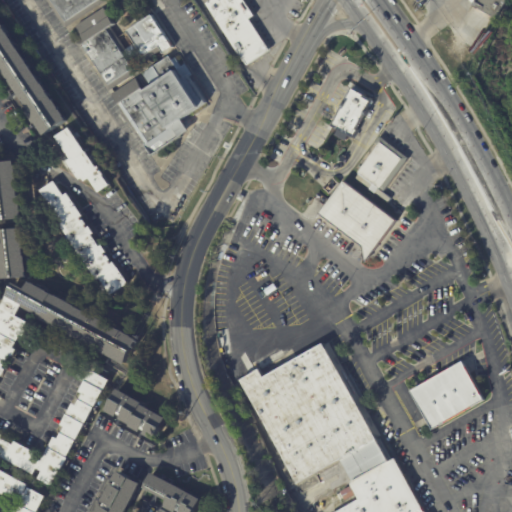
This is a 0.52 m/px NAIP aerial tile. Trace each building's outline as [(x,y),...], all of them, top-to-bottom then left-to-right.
[(108,0),(65,29),(45,0),(108,0)] [(267,47),(269,46),(271,50),(247,66),(244,62),(242,63),(205,5),(212,0),(243,0),(254,17),(249,20),(267,47)] [(507,0),(496,19),(472,5),(474,0),(507,0)] [(153,15),(174,48),(164,54),(160,47),(144,57),(140,50),(132,55),(142,70),(110,91),(102,79),(105,78),(89,53),(87,55),(79,43),(85,39),(77,27),(106,8),(116,24),(113,26),(128,49),(136,44),(128,32),(153,15)] [(0,13),(70,121),(49,135),(41,123),(40,123),(32,112),(35,110),(0,56),(0,13)] [(188,63),(196,75),(190,78),(207,104),(182,120),(189,132),(151,156),(145,147),(147,145),(114,94),(138,78),(146,91),(153,86),(145,73),(171,56),(174,60),(178,57),(184,66),(188,63)] [(369,96),(374,99),(353,138),(333,127),(353,90),(365,97),(366,95),(369,96)] [(111,186),(102,192),(92,178),(88,181),(86,178),(83,180),(70,161),(74,159),(59,136),(72,128),(98,168),(100,167),(106,175),(105,176),(111,186)] [(409,161),(388,189),(389,189),(384,196),(393,202),(390,205),(377,196),(376,197),(370,192),(371,191),(358,181),(361,177),(359,176),(380,149),(376,146),(381,140),(409,161)] [(0,163),(18,161),(19,166),(20,166),(22,184),(21,184),(22,197),(24,197),(26,213),(25,213),(25,220),(0,222),(0,163)] [(71,193),(96,234),(94,235),(101,247),(103,245),(108,253),(106,254),(108,257),(109,256),(111,260),(110,261),(112,264),(115,262),(118,268),(119,267),(130,284),(111,295),(108,290),(106,292),(102,285),(105,283),(102,279),(98,281),(80,250),(77,249),(54,211),(54,209),(43,190),(58,181),(67,195),(71,193)] [(398,222),(367,263),(364,247),(321,215),(345,182),(398,222)] [(5,279),(0,239),(0,230),(24,228),(25,234),(26,234),(27,248),(26,248),(27,256),(28,256),(30,271),(29,271),(30,276),(5,279)] [(139,341),(126,364),(37,315),(38,313),(25,306),(20,315),(32,322),(17,348),(21,350),(18,355),(15,353),(7,368),(10,369),(6,376),(3,374),(0,379),(0,311),(1,312),(5,307),(11,296),(10,295),(16,283),(28,290),(32,281),(139,341)] [(333,351),(395,460),(400,457),(431,511),(342,511),(348,509),(346,504),(356,498),(359,503),(365,499),(356,483),(359,481),(346,458),(323,471),(328,481),(312,490),(306,481),(303,483),(245,380),(264,368),(269,377),(328,343),(333,351)] [(463,362),(485,400),(433,430),(411,391),(463,362)] [(110,382),(69,457),(70,458),(55,486),(41,479),(45,471),(39,468),(36,475),(0,454),(0,431),(6,435),(4,438),(16,445),(18,441),(46,457),(57,437),(60,439),(67,427),(63,425),(75,403),(79,405),(85,393),(81,391),(94,370),(112,380),(110,382)] [(120,388),(144,403),(143,404),(167,418),(155,439),(145,434),(147,431),(144,429),(142,432),(132,426),(133,425),(122,418),(124,416),(121,414),(119,417),(108,410),(120,388)] [(40,511),(16,511),(18,509),(22,511),(28,500),(25,498),(24,499),(22,498),(19,503),(0,492),(0,467),(33,485),(32,487),(49,496),(40,511)] [(141,482),(142,483),(126,511),(97,511),(101,504),(104,506),(106,503),(103,501),(113,484),(115,485),(117,482),(114,480),(120,471),(141,482)] [(144,488),(152,473),(201,499),(194,511),(182,511),(178,510),(177,511),(175,511),(166,507),(169,501),(144,488)]
